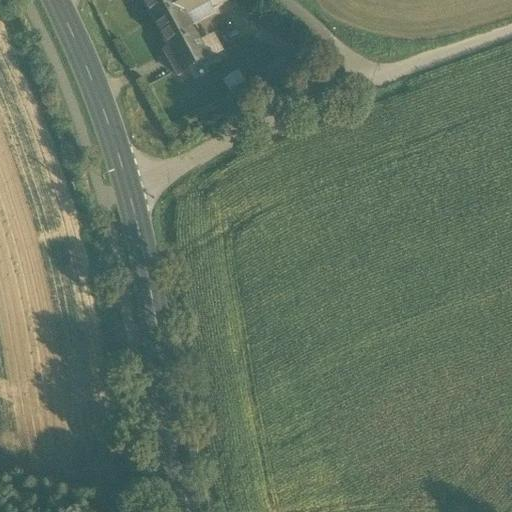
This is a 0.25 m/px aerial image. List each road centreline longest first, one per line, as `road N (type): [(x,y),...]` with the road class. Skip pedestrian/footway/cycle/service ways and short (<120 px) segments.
road 1 (tertiary): [(188,511),(129,191),(54,0)]
road 2 (track): [(511,29),(361,83),(129,191)]
